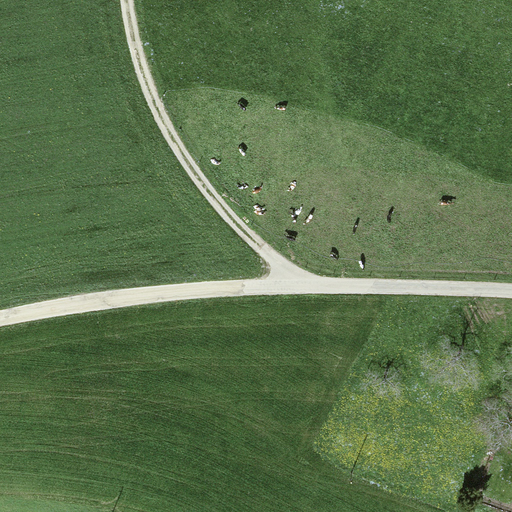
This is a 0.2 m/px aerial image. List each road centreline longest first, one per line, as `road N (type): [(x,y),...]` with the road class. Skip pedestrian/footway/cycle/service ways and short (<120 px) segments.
road 1 (unclassified): [(0,318),(217,288),(511,292)]
road 2 (track): [(126,0),(144,75),(172,139),(227,214),(309,285)]
